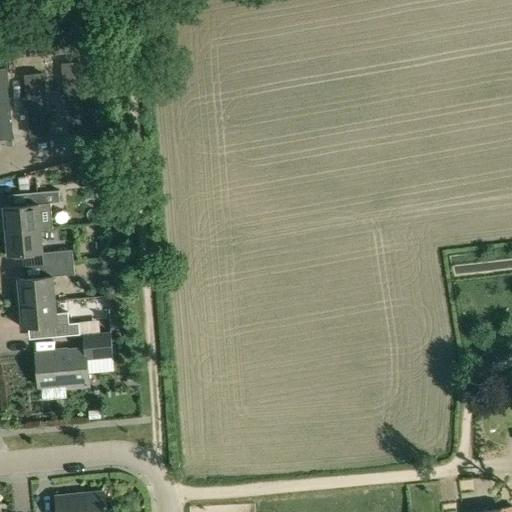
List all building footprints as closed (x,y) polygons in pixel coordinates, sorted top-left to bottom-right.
[(77,39),(75,39),(76,51),(87,50),(86,38),(77,39)] [(59,41),(38,43),(39,56),(60,54),(60,53),(59,41)] [(24,44),(5,46),(6,59),(25,57),(24,44)] [(89,134),(85,67),(62,68),(66,135),(89,134)] [(0,141),(11,141),(6,71),(0,71),(0,141)] [(31,139),(49,137),(44,75),(26,76),(31,139)] [(4,210),(0,210),(0,220),(1,233),(6,232),(37,229),(53,228),(51,214),(50,203),(60,202),(60,191),(32,194),(33,205),(3,208),(4,210)] [(37,229),(6,232),(8,257),(39,254),(39,253),(37,229)] [(73,250),(41,253),(41,254),(42,266),(74,263),(73,250)] [(43,278),(18,280),(20,304),(51,302),(49,277),(75,275),(74,263),(42,266),(43,278)] [(51,302),(20,304),(22,329),(50,326),(52,338),(80,336),(79,324),(68,325),(67,313),(52,314),(51,302)] [(85,349),(35,354),(38,388),(68,385),(68,389),(89,387),(87,360),(113,358),(111,334),(83,336),(85,349)] [(57,511),(105,511),(104,492),(56,498),(57,511)]
